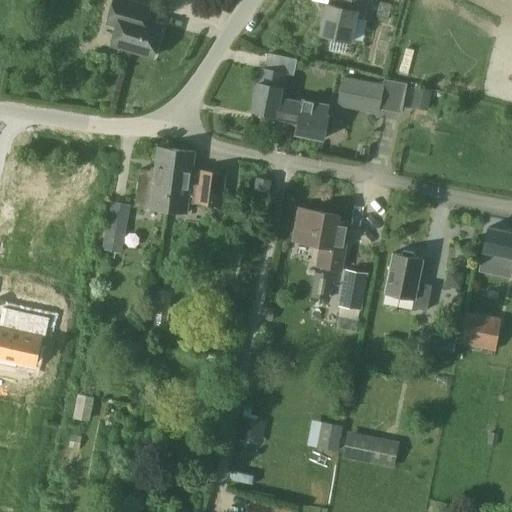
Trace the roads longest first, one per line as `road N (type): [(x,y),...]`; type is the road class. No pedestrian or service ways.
road 1 (residential): [(511,203),(206,140),(166,112)]
road 2 (unclassified): [(4,112),(114,128),(166,112)]
road 3 (unclassified): [(166,112),(186,97),(254,0)]
